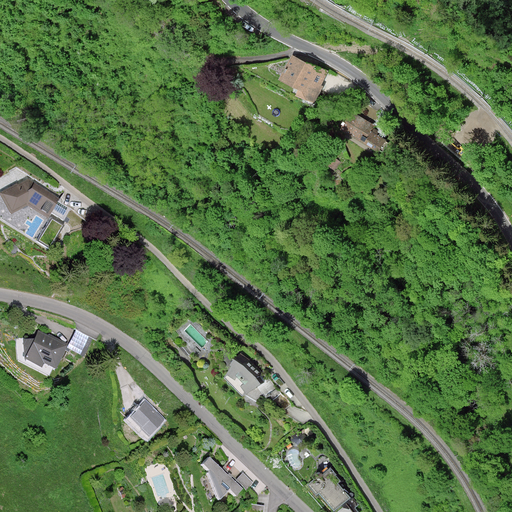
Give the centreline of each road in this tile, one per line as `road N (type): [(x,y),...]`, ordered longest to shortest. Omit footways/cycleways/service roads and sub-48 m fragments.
road 1 (residential): [(379,511),(321,419),(273,362),(79,189),(0,136)]
road 2 (tertiary): [(231,0),(367,84),(484,197),(511,236)]
road 3 (tertiary): [(274,485),(123,342),(60,308),(0,294)]
road 4 (track): [(307,47),(395,52),(414,36),(445,35),(511,63)]
road 5 (track): [(123,0),(204,60),(312,50)]
